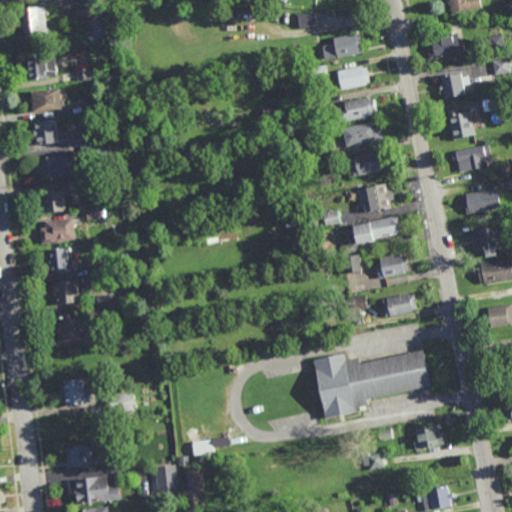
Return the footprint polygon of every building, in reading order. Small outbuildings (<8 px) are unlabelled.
[(480,0),(482,9),(451,13),(449,0),(480,0)] [(25,37),(22,9),(45,7),(48,35),(25,37)] [(299,29),(297,14),(315,12),(317,27),(299,29)] [(94,40),(92,20),(106,18),(108,39),(94,40)] [(358,35),(360,35),(363,49),(360,50),(361,54),(339,59),(339,58),(325,60),(323,47),(324,47),(324,45),(329,44),(329,46),(336,44),(335,38),(358,33),(358,35)] [(459,44),(465,43),(466,51),(462,52),(463,55),(436,60),(436,59),(430,60),(427,42),(432,41),(431,39),(458,34),(459,44)] [(491,53),(488,37),(504,35),(506,51),(491,53)] [(57,76),(49,77),(50,78),(30,81),(27,57),(47,55),(48,57),(55,56),(57,76)] [(496,75),(494,61),(509,58),(511,73),(496,75)] [(324,65),(326,65),(328,74),(314,77),(312,68),(316,67),(316,66),(319,65),(319,67),(321,66),(321,65),(323,64),(324,65)] [(363,68),(367,68),(370,82),(365,83),(366,85),(343,90),(339,71),(342,70),(341,69),(346,68),(346,70),(362,66),(363,68)] [(79,81),(77,69),(90,67),(92,79),(79,81)] [(463,78),(469,77),(471,85),(464,87),(466,96),(447,101),(444,92),(441,93),(439,86),(443,85),(441,79),(462,73),(463,78)] [(34,113),(32,91),(61,89),(63,110),(34,113)] [(373,99),(373,100),(375,99),(377,112),(376,112),(376,114),(372,114),(372,117),(340,124),(338,115),(334,116),(333,111),(337,110),(337,109),(339,108),(338,107),(342,107),(342,108),(343,108),(342,105),(345,104),(345,102),(368,97),(369,100),(373,99)] [(484,112),(483,100),(496,98),(497,111),(484,112)] [(265,124),(262,107),(283,103),(286,119),(265,124)] [(470,113),(475,135),(453,139),(448,111),(458,109),(459,115),(470,113)] [(36,146),(34,122),(58,120),(60,144),(36,146)] [(375,128),(380,127),(382,138),(361,143),(361,145),(353,147),(353,145),(345,146),(341,126),(373,120),(375,128)] [(80,144),(78,129),(96,127),(98,142),(80,144)] [(320,160),(319,157),(314,158),(312,148),(317,147),(317,146),(334,143),(336,157),(320,160)] [(82,162),(80,147),(109,144),(110,155),(107,155),(108,159),(82,162)] [(460,173),(456,151),(489,145),(491,157),(487,157),(489,167),(460,173)] [(380,151),(384,150),(387,167),(383,168),(384,169),(358,174),(358,173),(353,174),(349,157),(354,156),(354,155),(379,150),(380,151)] [(69,177),(41,180),(40,173),(35,174),(34,164),(39,164),(38,156),(66,153),(69,177)] [(502,174),(501,167),(510,165),(511,172),(502,174)] [(83,190),(82,178),(99,176),(100,188),(83,190)] [(387,189),(392,188),(394,199),(389,200),(391,207),(370,211),(365,185),(386,181),(387,189)] [(63,190),(72,189),(73,202),(65,202),(66,211),(44,213),(44,205),(41,206),(41,201),(43,201),(42,191),(63,189),(63,190)] [(467,213),(466,205),(468,204),(466,194),(499,189),(501,208),(467,213)] [(127,219),(125,208),(132,207),(134,218),(127,219)] [(99,210),(103,210),(104,217),(100,217),(100,218),(87,219),(86,210),(99,209),(99,210)] [(325,226),(323,212),(339,209),(341,223),(325,226)] [(312,227),(309,216),(316,215),(318,225),(312,227)] [(393,217),(397,216),(400,232),(396,233),(396,234),(373,239),(373,240),(357,243),(357,242),(356,242),(353,227),(352,228),(351,224),(393,216),(393,217)] [(56,241),(42,243),(40,227),(45,226),(45,220),(73,217),(76,239),(68,240),(56,241)] [(295,226),(285,228),(284,226),(282,226),(281,223),(284,223),(284,221),(294,220),(295,226)] [(497,255),(486,257),(485,250),(474,251),(472,233),(476,233),(475,230),(506,226),(509,245),(496,247),(497,255)] [(342,254),(340,244),(355,241),(357,252),(342,254)] [(68,263),(72,263),(73,270),(69,271),(69,273),(52,274),(51,265),(48,266),(48,259),(50,259),(49,249),(66,247),(68,263)] [(346,273),(343,255),(359,253),(362,271),(346,273)] [(401,256),(405,255),(408,270),(404,271),(404,273),(380,278),(380,277),(378,277),(377,271),(379,270),(377,263),(380,262),(379,257),(400,253),(401,256)] [(511,280),(485,285),(484,282),(480,283),(478,267),(482,266),(482,265),(511,259),(511,280)] [(90,277),(89,266),(106,264),(107,275),(90,277)] [(79,292),(83,292),(84,300),(80,301),(80,302),(56,305),(53,281),(77,278),(79,292)] [(97,307),(96,294),(113,293),(115,305),(97,307)] [(384,313),(382,313),(381,310),(383,310),(381,300),(386,299),(386,297),(409,293),(409,295),(414,294),(417,309),(412,310),(413,312),(389,317),(389,316),(384,316),(384,313)] [(351,311),(349,296),(365,294),(367,308),(351,311)] [(511,324),(491,328),(488,308),(511,304),(511,324)] [(106,308),(111,308),(111,313),(117,312),(118,325),(93,328),(93,332),(89,332),(89,338),(58,341),(58,334),(53,335),(52,323),(56,322),(55,314),(75,312),(76,314),(88,313),(88,309),(98,309),(97,308),(106,307),(106,308)] [(124,355),(114,346),(121,338),(131,348),(124,355)] [(430,385),(367,398),(368,405),(355,407),(355,411),(326,418),(323,403),(324,402),(315,359),(344,353),(345,359),(358,356),(359,362),(423,349),(430,385)] [(92,401),(85,401),(86,403),(66,405),(66,402),(61,403),(59,384),(64,383),(63,380),(84,378),(84,379),(89,379),(92,401)] [(109,412),(108,395),(132,392),(134,410),(109,412)] [(444,444),(425,447),(425,450),(422,451),(422,447),(418,448),(414,448),(413,440),(417,440),(414,428),(440,423),(444,444)] [(372,442),(371,431),(377,430),(391,428),(392,438),(379,440),(379,441),(372,442)] [(230,445),(230,436),(213,438),(214,447),(230,445)] [(97,443),(104,443),(105,454),(101,454),(102,464),(68,467),(66,446),(80,445),(80,444),(84,443),(84,445),(92,444),(92,440),(96,439),(97,443)] [(383,458),(386,458),(387,464),(384,464),(384,468),(369,470),(368,465),(363,466),(361,454),(369,453),(369,454),(381,452),(383,458)] [(116,469),(115,456),(134,454),(135,467),(116,469)] [(188,465),(179,465),(179,456),(188,456),(188,465)] [(179,493),(159,495),(158,493),(153,494),(150,468),(156,467),(156,465),(176,463),(179,493)] [(186,490),(184,470),(202,468),(204,489),(186,490)] [(111,500),(78,504),(77,496),(75,496),(74,488),(76,488),(75,479),(77,479),(77,478),(81,477),(81,478),(108,475),(111,500)] [(449,493),(452,493),(453,498),(450,498),(452,506),(425,511),(422,499),(417,500),(416,493),(428,490),(427,489),(447,485),(449,493)] [(390,506),(387,494),(395,493),(397,504),(390,506)]
